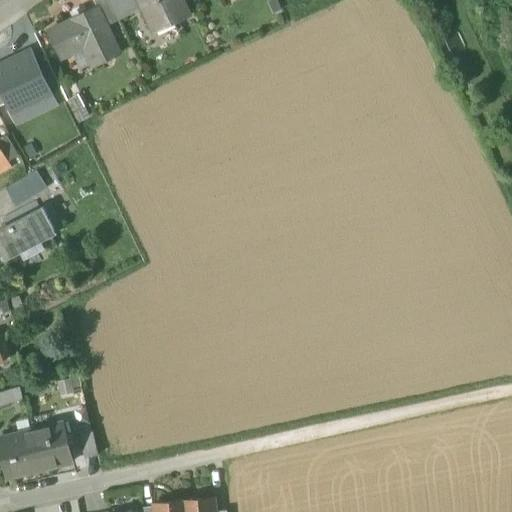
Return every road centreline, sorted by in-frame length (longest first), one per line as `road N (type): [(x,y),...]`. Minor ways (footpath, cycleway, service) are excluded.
road 1 (track): [(220,455),(511,390)]
road 2 (residential): [(0,510),(220,455)]
